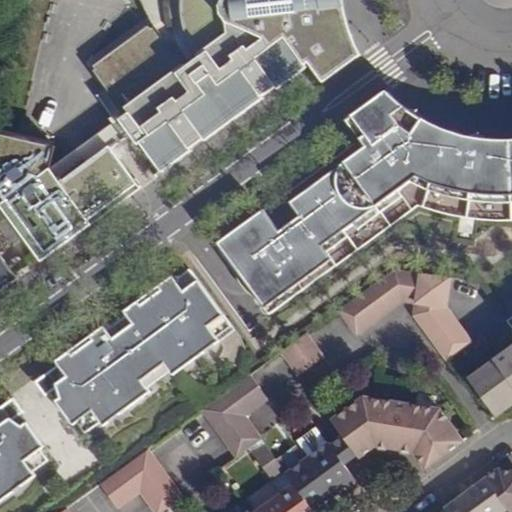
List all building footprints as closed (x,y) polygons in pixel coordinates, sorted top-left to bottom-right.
[(141,0),(142,4),(140,5),(153,26),(138,88),(118,102),(122,107),(105,117),(112,123),(103,126),(100,139),(110,144),(108,145),(92,157),(60,181),(48,166),(0,201),(0,206),(5,213),(22,236),(38,258),(88,221),(87,219),(110,201),(113,204),(139,185),(116,155),(120,151),(137,154),(141,157),(148,153),(161,171),(190,150),(188,148),(201,137),(204,139),(263,96),(261,94),(274,85),(275,88),(309,62),(343,38),(341,33),(339,29),(338,25),(337,20),(335,16),(335,12),(334,9),(333,4),(324,6),(322,0),(141,0)] [(322,0),(324,6),(333,4),(334,9),(335,12),(335,16),(337,20),(338,25),(339,29),(341,33),(343,38),(346,34),(340,13),(337,0),(322,0)] [(343,38),(309,62),(317,73),(323,81),(360,54),(356,45),(350,32),(346,34),(343,38)] [(358,139),(370,130),(377,125),(403,106),(400,104),(394,98),(385,90),(345,120),(352,129),(358,139)] [(373,134),(370,130),(358,139),(364,147),(288,203),(298,215),(277,230),(262,210),(215,244),(263,309),(330,259),(325,253),(320,247),(344,229),(352,223),(374,207),(396,191),(401,198),(410,211),(416,207),(442,215),(460,219),(492,222),(511,221),(511,140),(506,141),(484,140),(483,148),(469,145),(470,138),(440,128),(423,120),(403,106),(377,125),(381,129),(373,134)] [(484,140),(470,138),(469,145),(483,148),(484,140)] [(374,207),(379,213),(401,198),(396,191),(374,207)] [(357,229),(379,213),(374,207),(352,223),(357,229)] [(22,236),(5,213),(0,216),(0,226),(12,243),(22,236)] [(349,235),(344,229),(320,247),(325,253),(349,235)] [(0,279),(14,270),(0,250),(0,279)] [(336,266),(330,259),(263,309),(268,316),(336,266)] [(399,301),(412,303),(417,272),(393,267),(336,309),(354,334),(399,301)] [(197,278),(190,268),(175,279),(182,289),(197,278)] [(0,289),(18,275),(14,270),(0,279),(0,289)] [(446,276),(417,272),(412,303),(410,318),(443,362),(468,343),(442,310),(446,276)] [(219,340),(234,329),(197,278),(182,289),(175,279),(174,277),(166,282),(169,286),(160,292),(153,288),(147,293),(150,298),(147,301),(141,297),(123,310),(127,314),(132,322),(111,338),(105,330),(102,325),(78,343),(82,347),(79,350),(73,347),(55,360),(58,363),(66,374),(53,383),(58,405),(71,423),(91,409),(102,425),(149,390),(146,386),(140,377),(162,361),(167,370),(171,375),(219,340)] [(166,282),(164,280),(153,288),(160,292),(169,286),(166,282)] [(132,322),(127,314),(105,330),(111,338),(132,322)] [(278,351),(295,376),(320,358),(302,334),(278,351)] [(511,368),(511,360),(504,349),(465,377),(493,415),(511,400),(511,369),(511,368)] [(167,370),(162,361),(140,377),(146,386),(167,370)] [(66,374),(58,363),(45,372),(53,383),(66,374)] [(230,403),(240,416),(264,398),(247,374),(199,409),(207,420),(230,403)] [(358,395),(326,418),(336,432),(352,453),(355,458),(373,444),(384,446),(386,431),(400,434),(398,448),(411,451),(422,467),(459,440),(435,407),(358,395)] [(256,436),(240,416),(230,403),(207,420),(230,454),(242,446),(256,436)] [(10,416),(2,404),(0,405),(0,421),(9,416),(10,416)] [(0,498),(34,473),(23,458),(43,444),(28,425),(10,416),(9,416),(0,421),(0,498)] [(291,485),(309,510),(351,479),(339,464),(324,442),(321,444),(311,430),(292,444),(272,458),(291,485)] [(400,434),(386,431),(384,446),(398,448),(400,434)] [(352,453),(336,432),(330,437),(324,442),(339,464),(346,458),(352,453)] [(272,458),(256,436),(242,446),(278,494),(291,485),(272,458)] [(138,488),(153,511),(166,502),(177,494),(152,459),(144,447),(95,482),(112,506),(138,488)] [(485,479),(507,510),(508,511),(511,511),(511,472),(498,471),(485,479)] [(503,511),(507,510),(485,479),(442,510),(442,511),(503,511)] [(310,511),(309,510),(291,485),(278,494),(253,511),(310,511)]
